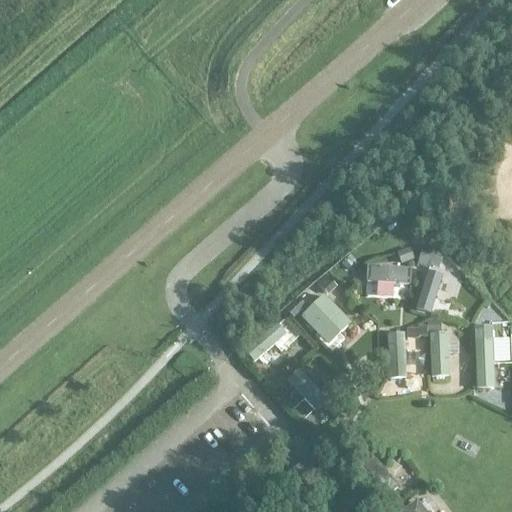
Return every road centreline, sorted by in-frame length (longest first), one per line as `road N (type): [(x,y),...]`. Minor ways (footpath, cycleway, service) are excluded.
road 1 (tertiary): [(0,368),(422,0)]
road 2 (track): [(96,0),(0,83)]
